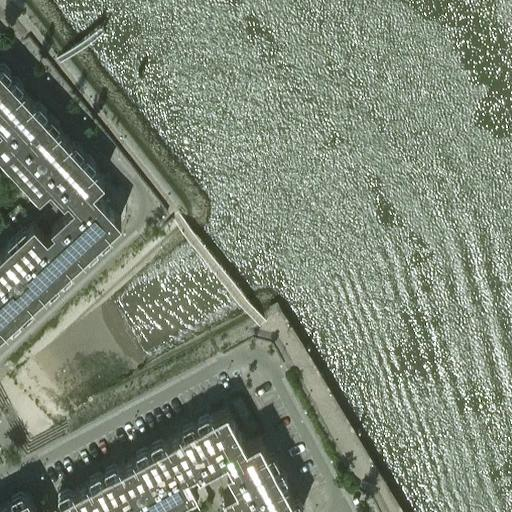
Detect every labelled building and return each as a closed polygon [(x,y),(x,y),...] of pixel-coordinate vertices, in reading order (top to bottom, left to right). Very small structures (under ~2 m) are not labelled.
[(0,79),(8,72),(0,63),(0,79)] [(0,148),(2,150),(44,111),(8,72),(0,79),(0,148)] [(44,111),(2,150),(39,190),(41,189),(81,151),(44,111)] [(81,151),(41,189),(53,202),(67,188),(77,199),(68,208),(96,238),(121,215),(93,185),(104,175),(81,151)] [(67,188),(53,202),(35,218),(33,216),(18,231),(57,274),(96,238),(68,208),(77,199),(67,188)] [(57,274),(18,231),(0,247),(0,289),(19,310),(57,274)] [(0,326),(19,310),(0,289),(0,326)] [(226,404),(197,420),(196,420),(216,456),(226,450),(233,464),(217,472),(225,488),(274,462),(259,434),(246,441),(226,404)] [(196,420),(150,445),(178,496),(196,486),(195,484),(217,472),(233,464),(226,450),(216,456),(196,420)] [(150,445),(104,470),(126,511),(148,511),(178,496),(150,445)] [(274,462),(225,488),(223,489),(235,511),(297,511),(300,511),(274,462)] [(126,511),(104,470),(56,496),(64,511),(126,511)] [(38,511),(26,489),(0,503),(0,511),(38,511)] [(193,503),(186,507),(188,511),(189,511),(196,509),(193,503)]
